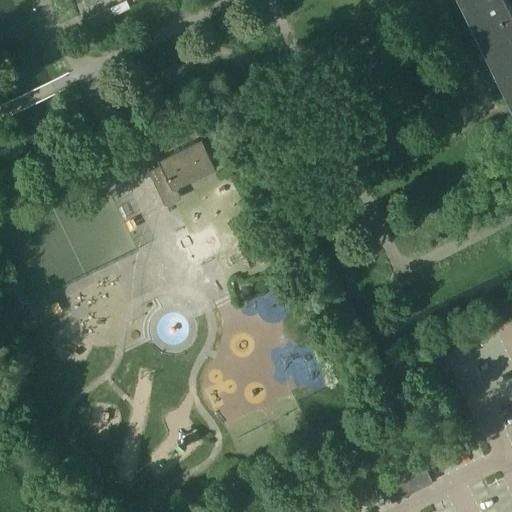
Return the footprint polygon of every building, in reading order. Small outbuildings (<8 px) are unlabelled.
[(125,0),(123,0),(109,8),(113,16),(129,8),(125,0)] [(462,0),(484,44),(511,30),(511,7),(508,0),(462,0)] [(108,8),(84,20),(89,29),(112,17),(108,8)] [(511,30),(484,44),(511,102),(511,30)] [(160,164),(148,170),(165,205),(181,197),(176,187),(216,168),(201,137),(157,158),(160,164)] [(422,463),(383,482),(392,500),(431,481),(422,463)]
